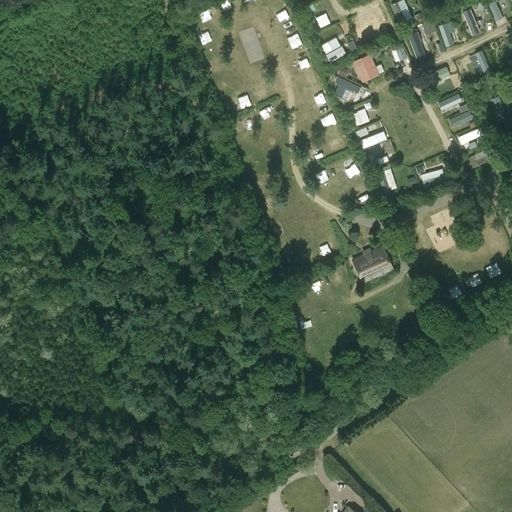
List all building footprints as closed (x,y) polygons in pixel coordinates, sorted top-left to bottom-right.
[(399,20),(411,14),(403,0),(398,0),(391,4),(399,20)] [(495,0),(491,0),(487,2),(496,20),(504,17),(495,0)] [(463,9),(469,34),(478,32),(472,7),(463,9)] [(368,34),(385,29),(380,9),(363,14),(368,34)] [(425,34),(436,30),(433,22),(422,26),(425,34)] [(444,46),(453,43),(447,22),(438,24),(444,46)] [(427,55),(418,30),(407,34),(416,59),(427,55)] [(336,36),(320,44),(329,61),(345,53),(336,36)] [(380,63),(375,65),(371,53),(353,59),(360,81),(384,73),(380,63)] [(474,65),(475,68),(480,67),(476,53),(464,56),(467,67),(474,65)] [(448,93),(456,90),(445,63),(437,67),(448,93)] [(339,67),(337,72),(346,75),(348,70),(339,67)] [(340,98),(346,100),(351,89),(358,91),(360,86),(336,76),(334,81),(338,83),(335,91),(342,94),(340,98)] [(437,100),(441,109),(462,101),(459,92),(437,100)] [(467,103),(458,106),(460,113),(449,118),(452,127),(460,125),(461,127),(474,122),(467,103)] [(364,108),(352,112),(356,125),(369,121),(364,108)] [(373,129),(361,133),(364,145),(383,140),(381,132),(374,133),(373,129)] [(467,156),(470,167),(489,161),(486,150),(467,156)] [(378,162),(387,160),(384,151),(376,153),(378,162)] [(418,174),(425,172),(422,164),(416,166),(418,174)] [(390,189),(396,187),(389,165),(383,167),(390,189)] [(424,188),(445,181),(441,168),(420,174),(424,188)] [(361,282),(392,268),(382,247),(351,261),(361,282)]
